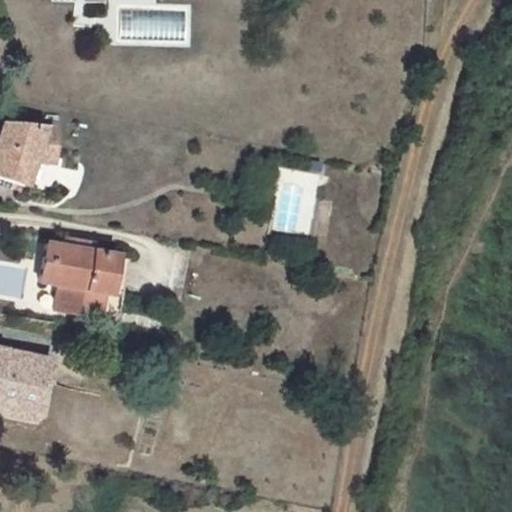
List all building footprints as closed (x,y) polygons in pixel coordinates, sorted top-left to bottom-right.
[(49,124),(0,121),(0,175),(21,181),(28,157),(30,151),(48,152),(49,124)] [(63,237),(61,245),(91,251),(93,243),(63,237)] [(47,309),(76,315),(82,290),(97,293),(106,295),(118,297),(126,259),(91,251),(61,245),(43,241),(35,280),(53,284),(47,309)] [(92,319),(97,293),(82,290),(76,315),(92,319)] [(0,397),(33,404),(37,380),(47,382),(50,360),(0,348),(0,397)] [(0,414),(30,420),(33,404),(0,397),(0,414)]
